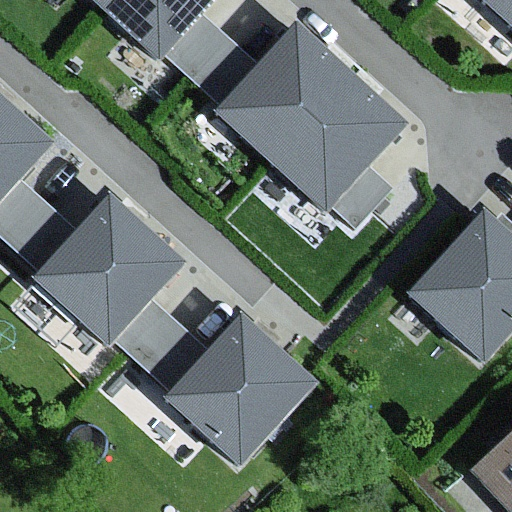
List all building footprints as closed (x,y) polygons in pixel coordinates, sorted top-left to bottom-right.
[(76,0),(95,17),(110,0),(76,0)] [(215,0),(110,0),(95,17),(152,69),(161,60),(198,19),(215,0)] [(511,0),(481,0),(475,6),(511,39),(511,0)] [(198,19),(161,60),(217,111),(254,70),(198,19)] [(261,169),(344,81),(290,31),(254,70),(252,72),(217,111),(214,114),(208,120),(261,169)] [(401,133),(344,81),(261,169),(319,222),(328,213),(365,171),(401,133)] [(0,203),(17,185),(47,152),(0,109),(0,203)] [(365,171),(328,213),(353,235),(390,194),(365,171)] [(17,185),(0,203),(0,247),(33,278),(72,235),(17,185)] [(27,285),(103,354),(111,346),(148,305),(178,271),(122,220),(102,202),(72,235),(33,278),(27,285)] [(477,218),(402,301),(478,372),(511,334),(511,249),(488,229),(477,218)] [(511,230),(498,218),(488,229),(511,249),(511,230)] [(148,305),(111,346),(164,396),(202,355),(148,305)] [(164,396),(157,404),(234,474),(310,390),(256,341),(234,321),(202,355),(164,396)] [(511,511),(511,435),(472,474),(508,511),(511,511)]
